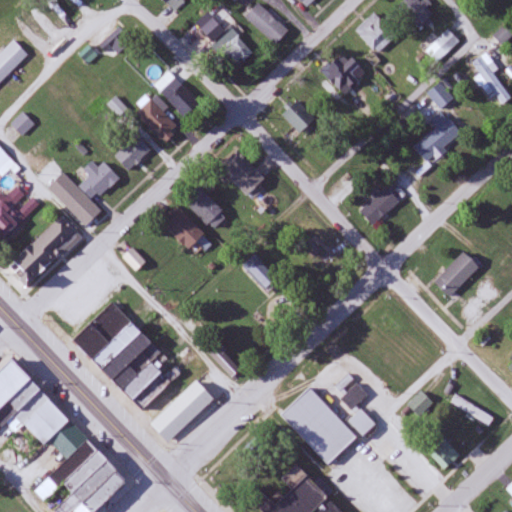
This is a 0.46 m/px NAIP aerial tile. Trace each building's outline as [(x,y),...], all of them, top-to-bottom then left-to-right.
[(91,7),(84,0),(74,0),(85,12),(91,7)] [(163,0),(175,12),(186,0),(163,0)] [(405,0),(398,7),(419,29),(433,15),(417,0),(405,0)] [(246,16),(274,46),(288,32),(260,3),(246,16)] [(356,32),(378,55),(396,37),(373,14),(356,32)] [(493,37),(502,46),(511,36),(511,26),(507,22),(493,37)] [(107,40),(114,47),(125,36),(118,30),(107,40)] [(460,42),(448,30),(435,43),(447,55),(460,42)] [(251,55),(238,36),(223,46),(236,65),(251,55)] [(0,84),(29,55),(14,40),(0,54),(0,84)] [(510,100),(485,55),(474,61),(499,106),(510,100)] [(321,77),(348,94),(361,73),(334,56),(321,77)] [(153,86),(185,117),(200,103),(168,71),(153,86)] [(455,99),(439,81),(426,92),(442,110),(455,99)] [(164,143),(179,128),(165,113),(169,109),(154,95),(135,114),(164,143)] [(108,105),(120,118),(128,111),(116,98),(108,105)] [(282,113),(302,136),(317,123),(297,100),(282,113)] [(35,125),(24,113),(11,124),(22,137),(35,125)] [(414,146),(427,164),(462,138),(445,115),(432,124),(436,130),(414,146)] [(129,172),(151,151),(136,136),(115,158),(129,172)] [(264,178),(236,151),(219,168),(248,195),(264,178)] [(104,163),(98,168),(93,162),(83,171),(89,178),(78,188),(66,174),(49,190),(74,217),(118,177),(104,163)] [(0,180),(8,173),(0,164),(0,180)] [(225,214),(199,187),(184,202),(209,229),(225,214)] [(0,198),(0,241),(3,244),(40,207),(31,198),(25,204),(10,188),(0,198)] [(360,210),(371,225),(400,203),(388,189),(360,210)] [(204,234),(179,209),(163,225),(188,250),(204,234)] [(81,238),(61,217),(8,266),(28,286),(81,238)] [(146,263),(133,248),(123,257),(136,271),(146,263)] [(434,282),(449,298),(479,268),(463,253),(434,282)] [(277,278),(257,256),(244,268),(264,290),(277,278)] [(72,340),(168,443),(214,400),(196,381),(178,398),(167,386),(180,374),(175,368),(165,377),(151,362),(160,353),(112,302),(72,340)] [(97,511),(128,482),(9,360),(0,368),(0,423),(11,435),(9,437),(30,459),(49,441),(67,460),(34,492),(46,505),(62,489),(69,496),(52,511),(97,511)] [(352,411),(368,396),(357,385),(341,401),(352,411)] [(356,437),(309,388),(280,416),(327,465),(356,437)] [(433,403),(419,393),(408,408),(422,418),(433,403)] [(494,419),(457,396),(452,403),(489,426),(494,419)] [(375,425),(360,410),(348,422),(363,437),(375,425)] [(429,454),(445,470),(460,456),(443,439),(429,454)] [(274,511),(315,474),(354,511),(274,511)]
